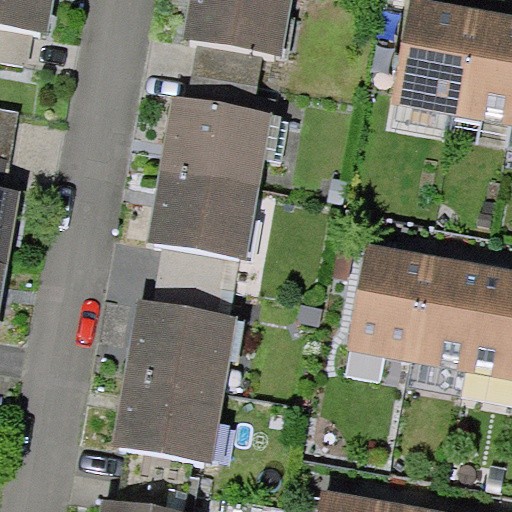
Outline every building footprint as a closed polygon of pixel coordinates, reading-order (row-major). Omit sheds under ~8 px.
[(47,0),(0,0),(0,41),(41,48),(47,0)] [(286,0),(186,0),(178,53),(276,68),(286,0)] [(266,127),(168,111),(145,252),(243,268),(266,127)] [(18,126),(0,122),(0,167),(10,169),(18,126)] [(0,299),(16,207),(0,204),(0,299)] [(511,283),(361,256),(343,358),(511,388),(511,283)] [(234,332),(135,314),(109,460),(208,478),(234,332)] [(374,511),(318,502),(316,511),(374,511)]
